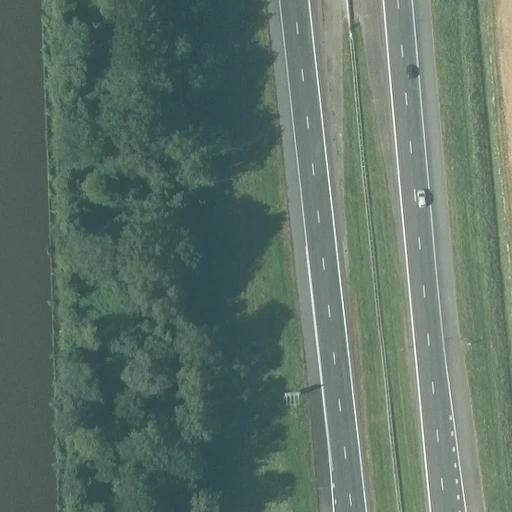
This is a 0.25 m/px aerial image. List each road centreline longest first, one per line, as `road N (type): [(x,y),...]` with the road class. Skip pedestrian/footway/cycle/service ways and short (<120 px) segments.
road 1 (motorway): [(293,0),(350,511)]
road 2 (motorway): [(443,511),(396,0)]
